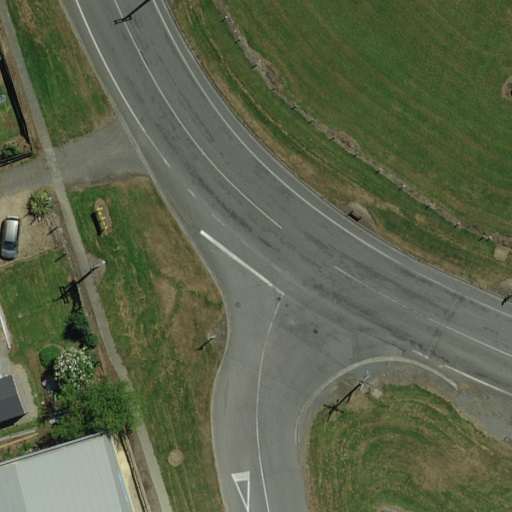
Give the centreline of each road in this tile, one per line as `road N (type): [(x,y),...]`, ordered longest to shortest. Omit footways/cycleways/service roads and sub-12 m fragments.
road 1 (primary): [(311,252),(215,164),(149,75),(114,0)]
road 2 (residential): [(311,252),(263,341),(257,456),(268,511)]
road 3 (primary): [(511,356),(311,252)]
